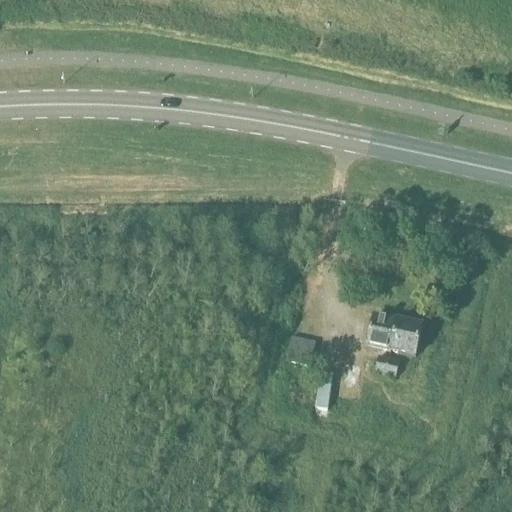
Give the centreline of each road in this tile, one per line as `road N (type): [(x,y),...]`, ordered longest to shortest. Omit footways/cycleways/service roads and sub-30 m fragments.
road 1 (primary): [(346,138),(179,110),(0,107)]
road 2 (primary): [(511,174),(346,138)]
